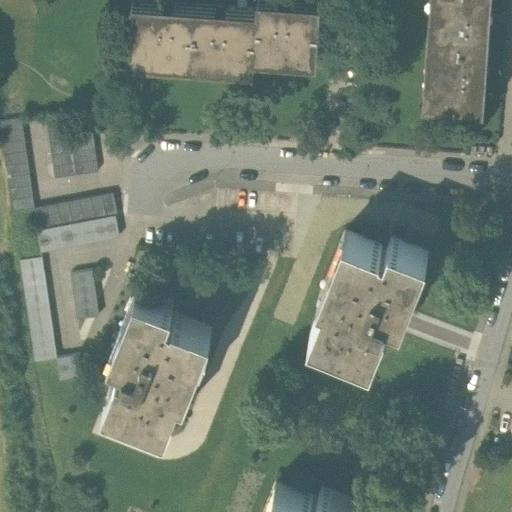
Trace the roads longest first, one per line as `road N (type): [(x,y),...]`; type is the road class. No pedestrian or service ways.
road 1 (residential): [(511,181),(162,161),(146,177),(129,246)]
road 2 (residential): [(511,276),(442,511)]
